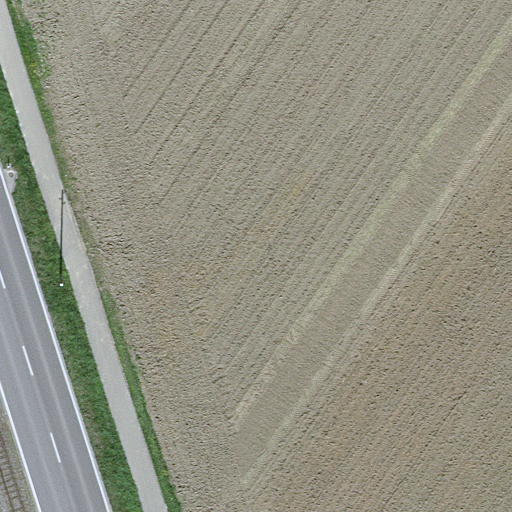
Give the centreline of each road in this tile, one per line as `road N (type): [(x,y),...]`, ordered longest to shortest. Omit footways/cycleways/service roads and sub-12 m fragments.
road 1 (track): [(159,511),(0,15)]
road 2 (secondary): [(75,511),(0,274)]
